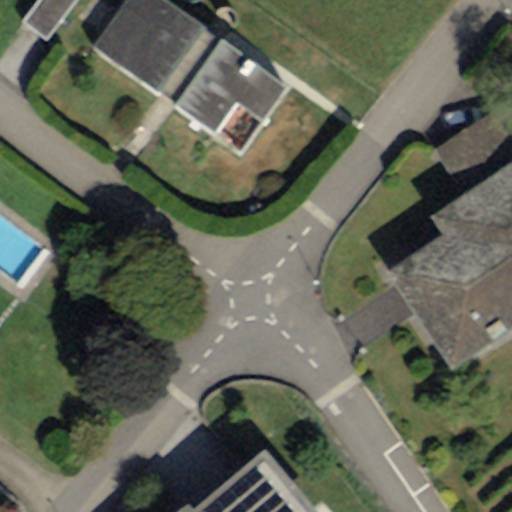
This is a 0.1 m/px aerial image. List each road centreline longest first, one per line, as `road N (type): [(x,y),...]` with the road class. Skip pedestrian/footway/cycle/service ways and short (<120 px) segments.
road 1 (unclassified): [(247,302),(494,0)]
road 2 (residential): [(247,302),(0,114)]
road 3 (residential): [(419,511),(332,391),(247,302)]
road 4 (residential): [(81,511),(247,302)]
